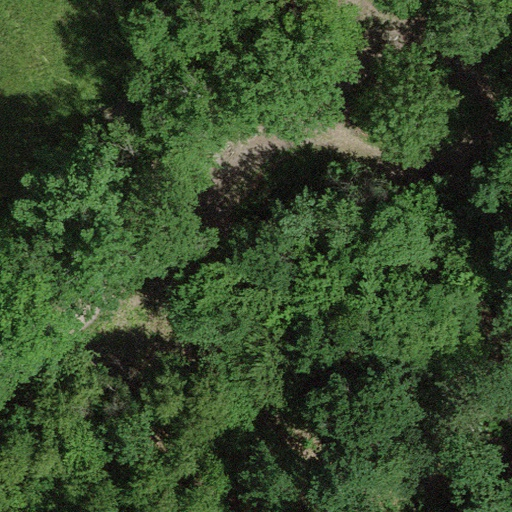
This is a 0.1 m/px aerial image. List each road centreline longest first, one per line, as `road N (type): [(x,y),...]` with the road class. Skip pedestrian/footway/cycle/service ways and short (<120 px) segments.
road 1 (track): [(364,48),(0,403)]
road 2 (track): [(364,48),(407,29),(458,35),(479,58),(493,112),(460,153),(404,159),(358,131),(346,82)]
